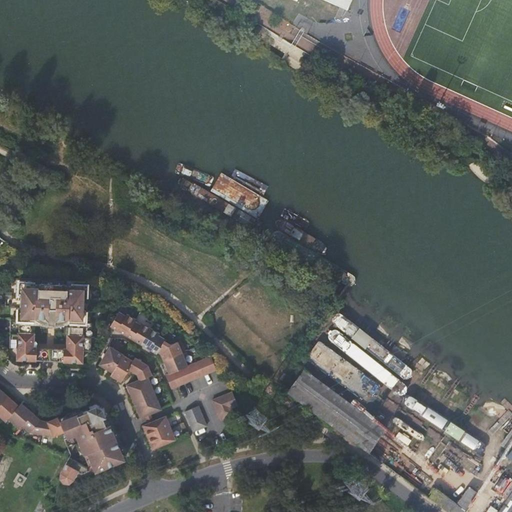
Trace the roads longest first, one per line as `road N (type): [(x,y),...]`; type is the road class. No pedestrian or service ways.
road 1 (residential): [(429,511),(354,459),(318,455),(228,467),(154,494)]
road 2 (residential): [(154,494),(110,392),(85,382),(17,380),(0,370)]
